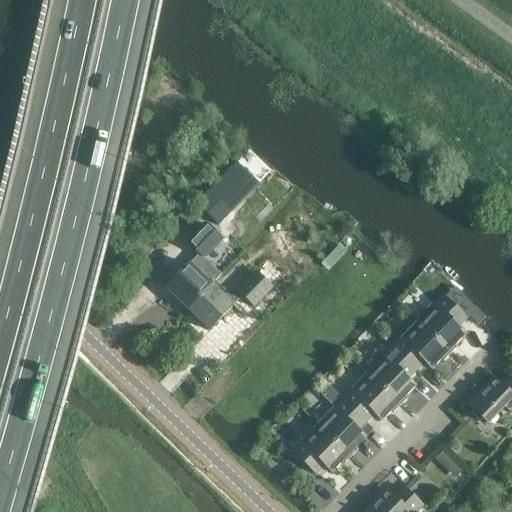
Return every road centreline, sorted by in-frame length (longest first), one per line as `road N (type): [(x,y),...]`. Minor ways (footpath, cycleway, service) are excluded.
road 1 (motorway): [(0,497),(125,0)]
road 2 (unclassified): [(268,511),(0,251)]
road 3 (motorway): [(82,0),(0,342)]
